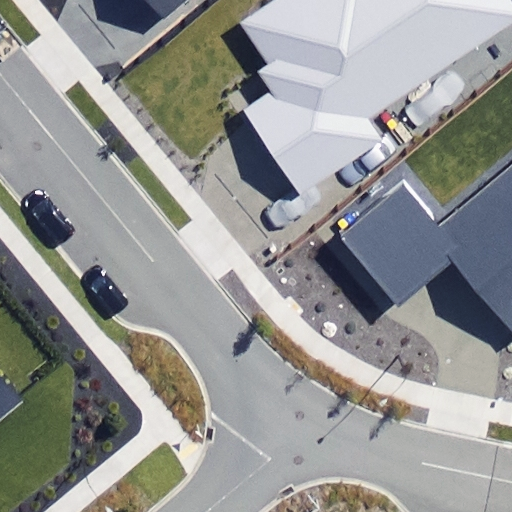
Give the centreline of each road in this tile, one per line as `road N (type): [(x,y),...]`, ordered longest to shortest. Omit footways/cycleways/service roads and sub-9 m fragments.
road 1 (residential): [(0,75),(231,353),(302,420)]
road 2 (residential): [(302,420),(350,443),(511,481)]
road 3 (residential): [(302,420),(208,511)]
